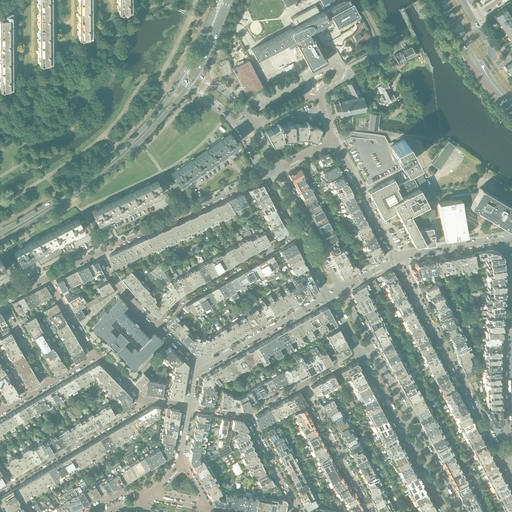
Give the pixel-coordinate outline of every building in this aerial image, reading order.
[(51,60),(50,0),(38,0),(39,50),(39,65),(51,63),(51,60)] [(91,37),(90,0),(78,0),(79,34),(79,39),(78,39),(91,37)] [(131,12),(130,0),(118,0),(118,13),(118,14),(131,12)] [(254,48),(251,50),(256,59),(259,57),(281,46),(286,42),(289,48),(296,44),(297,45),(296,45),(304,58),(306,63),(307,65),(310,70),(326,61),(324,56),(314,38),(313,36),(321,31),(320,29),(333,22),(336,27),(351,19),(354,17),(355,17),(358,15),(355,9),(352,3),(351,3),(349,0),(348,0),(345,0),(344,1),(342,2),(326,10),(323,5),(332,0),(319,0),(321,2),(318,4),(321,9),(318,11),(296,23),(297,24),(297,25),(294,27),(292,28),(276,37),(254,48)] [(511,21),(507,14),(508,14),(507,13),(504,9),(505,8),(494,15),(502,28),(511,21)] [(12,89),(11,19),(11,12),(7,13),(6,14),(5,15),(4,16),(4,19),(0,18),(0,90),(12,89)] [(511,21),(502,28),(510,41),(511,39),(511,21)] [(405,60),(415,55),(411,47),(393,55),(398,65),(406,62),(405,60)] [(262,86),(248,59),(231,68),(246,94),(262,86)] [(364,110),(363,99),(352,80),(345,84),(353,97),(337,101),(338,103),(333,103),(335,114),(340,113),(341,114),(364,110)] [(389,93),(387,89),(388,88),(386,83),(379,86),(379,87),(377,88),(378,90),(380,95),(383,93),(384,95),(389,93)] [(395,100),(392,95),(390,96),(389,93),(384,95),(384,97),(382,98),(383,100),(384,102),(386,101),(388,103),(395,100)] [(376,130),(378,119),(378,114),(370,113),(368,129),(376,130)] [(321,136),(321,135),(321,134),(320,133),(319,133),(321,129),(308,124),(308,123),(307,122),(306,123),(294,124),(293,124),(293,123),(292,123),(291,124),(279,125),(279,124),(278,124),(277,124),(277,125),(277,126),(265,132),(275,151),(284,147),(303,146),(306,147),(315,142),(317,138),(318,139),(319,139),(320,138),(320,137),(321,136)] [(237,144),(234,140),(235,139),(234,137),(233,138),(230,134),(227,136),(231,142),(234,146),(237,144)] [(234,146),(231,142),(227,136),(224,138),(222,136),(220,138),(222,140),(220,141),(215,144),(218,148),(221,153),(224,150),(225,151),(224,152),(226,151),(227,151),(234,146)] [(414,160),(403,139),(390,147),(388,144),(384,136),(376,141),(351,137),(344,141),(345,143),(368,186),(402,168),(404,167),(403,166),(414,160)] [(454,147),(455,146),(454,146),(447,142),(448,141),(447,141),(431,164),(432,164),(439,168),(438,169),(439,169),(454,147)] [(217,157),(220,155),(219,155),(219,156),(218,155),(221,153),(218,148),(215,144),(211,147),(211,148),(209,149),(208,147),(205,148),(207,150),(200,154),(207,165),(210,163),(210,162),(211,161),(212,161),(218,157),(217,157)] [(333,162),(328,153),(319,158),(323,165),(329,162),(330,164),(333,162)] [(205,167),(207,165),(200,154),(194,159),(193,157),(190,158),(192,161),(191,162),(190,161),(185,165),(191,173),(194,171),(195,172),(194,172),(194,173),(197,171),(197,172),(203,168),(203,167),(204,166),(205,167)] [(318,173),(312,162),(309,164),(313,171),(314,173),(314,174),(318,173)] [(188,177),(190,176),(189,176),(188,175),(191,173),(185,165),(181,168),(180,169),(178,168),(178,167),(176,169),(177,170),(171,175),(175,181),(178,185),(178,186),(179,185),(179,184),(188,178),(188,177)] [(340,173),(338,170),(339,169),(338,167),(336,166),(329,170),(327,167),(322,170),(323,173),(323,174),(324,177),(325,177),(327,180),(331,178),(331,179),(333,178),(333,177),(335,176),(336,177),(338,176),(337,175),(340,173)] [(303,176),(300,170),(301,169),(300,168),(299,169),(293,172),(291,173),(289,174),(291,179),(292,179),(294,181),(303,176)] [(413,175),(414,177),(428,203),(430,220),(435,219),(432,201),(431,195),(428,189),(428,188),(426,186),(427,185),(420,172),(420,171),(414,175),(413,175)] [(303,176),(294,181),(292,181),(295,187),(306,182),(303,176)] [(345,183),(346,182),(344,179),(343,179),(341,176),(331,181),(330,182),(325,184),(326,186),(332,182),(333,184),(331,185),(333,189),(335,189),(345,183)] [(432,227),(430,220),(428,203),(414,177),(413,177),(412,177),(412,178),(397,186),(393,178),(368,192),(382,219),(391,214),(390,212),(395,209),(397,213),(414,245),(421,244),(422,246),(434,244),(434,240),(431,227),(432,227)] [(167,190),(165,186),(160,188),(157,181),(150,184),(149,182),(146,184),(148,186),(146,187),(146,186),(140,189),(145,198),(148,197),(149,198),(148,198),(150,197),(151,198),(167,190)] [(298,193),(299,193),(309,187),(306,182),(295,187),(298,193)] [(337,193),(348,187),(347,184),(346,184),(345,183),(335,189),(337,193)] [(253,194),(264,188),(263,185),(262,185),(261,185),(256,187),(242,194),(246,202),(247,202),(247,201),(246,199),(245,198),(248,197),(246,194),(247,193),(247,194),(249,193),(250,195),(251,194),(252,196),(254,195),(253,194)] [(309,187),(299,193),(302,198),(312,193),(309,187)] [(339,197),(350,191),(348,187),(337,193),(339,197)] [(255,198),(266,192),(264,188),(253,194),(254,195),(255,198)] [(511,228),(511,206),(480,188),(477,192),(459,195),(461,207),(469,206),(510,231),(511,228)] [(141,200),(145,198),(140,189),(135,191),(136,192),(134,193),(133,190),(131,190),(130,191),(131,193),(124,196),(129,208),(133,206),(132,205),(134,205),(141,202),(140,202),(143,201),(143,200),(142,201),(141,200)] [(341,201),(352,195),(351,194),(352,193),(350,191),(339,197),(341,201)] [(257,203),(269,197),(266,192),(255,198),(254,199),(257,203)] [(315,198),(312,193),(302,198),(305,204),(315,198)] [(247,204),(246,202),(242,194),(228,200),(233,211),(238,209),(239,210),(240,210),(241,213),(242,212),(240,207),(247,204)] [(343,207),(355,201),(355,200),(354,198),(353,197),(352,195),(341,201),(337,203),(337,205),(340,203),(340,204),(342,204),(343,207)] [(466,235),(461,207),(459,195),(451,197),(452,200),(437,203),(442,230),(444,240),(466,236),(466,235)] [(129,208),(124,196),(117,199),(116,197),(114,199),(115,201),(113,202),(113,201),(108,204),(112,213),(115,212),(116,213),(115,213),(118,212),(118,213),(124,210),(124,209),(126,208),(126,209),(129,208)] [(260,210),(272,203),(269,197),(257,203),(260,209),(260,210)] [(318,204),(316,200),(315,198),(305,204),(308,210),(318,204)] [(234,212),(233,211),(228,200),(225,202),(224,202),(221,204),(217,206),(216,206),(213,207),(214,208),(219,219),(222,218),(223,219),(232,215),(231,214),(234,212)] [(346,212),(358,206),(358,205),(357,203),(356,203),(355,201),(343,207),(346,212)] [(322,210),(319,206),(321,205),(320,204),(323,203),(322,202),(318,204),(308,210),(311,215),(322,210)] [(260,216),(263,215),(274,209),(275,208),(272,203),(260,210),(260,209),(257,210),(260,216)] [(109,215),(112,213),(108,204),(103,206),(103,207),(101,208),(100,205),(99,206),(97,206),(98,208),(91,211),(97,223),(99,223),(98,222),(108,217),(110,216),(110,215),(109,216),(109,215)] [(349,218),(361,212),(361,211),(360,209),(359,208),(358,206),(346,212),(349,218)] [(219,219),(214,208),(213,207),(211,208),(211,209),(203,212),(202,212),(200,213),(206,225),(208,224),(209,225),(214,223),(218,221),(217,220),(219,219)] [(325,216),(323,212),(324,211),(324,210),(327,209),(326,207),(322,210),(311,215),(314,221),(325,216)] [(266,220),(277,214),(277,213),(276,211),(275,211),(274,209),(263,215),(266,220)] [(352,223),(363,217),(364,216),(363,214),(362,214),(361,212),(349,218),(352,223)] [(206,225),(200,213),(198,214),(197,215),(193,217),(190,218),(189,218),(186,219),(192,232),(195,231),(195,232),(204,228),(203,227),(206,225)] [(269,226),(280,220),(280,219),(280,218),(279,216),(278,216),(277,214),(266,220),(269,226)] [(328,221),(325,216),(314,221),(317,227),(328,221)] [(355,229),(366,223),(367,222),(366,220),(364,219),(363,217),(352,223),(355,229)] [(83,230),(81,225),(77,219),(71,222),(70,220),(67,222),(68,224),(67,225),(66,225),(61,227),(66,236),(69,235),(70,236),(69,236),(72,235),(72,236),(83,230)] [(192,232),(186,219),(184,220),(184,221),(176,225),(175,224),(173,226),(178,238),(181,237),(182,238),(190,234),(190,233),(192,232)] [(272,231),(283,225),(282,222),(281,222),(280,220),(269,226),(272,231)] [(331,227),(328,221),(317,227),(320,232),(331,227)] [(358,234),(369,228),(370,227),(369,225),(367,225),(366,223),(355,229),(352,230),(353,233),(356,231),(358,234)] [(269,243),(287,233),(287,232),(287,231),(283,225),(272,231),(274,235),(272,237),(270,238),(269,236),(267,238),(269,243)] [(178,238),(173,226),(170,227),(166,229),(162,231),(159,232),(165,244),(167,243),(168,244),(177,240),(176,239),(178,238)] [(63,238),(66,236),(61,227),(56,230),(57,230),(55,231),(54,229),(51,230),(52,232),(45,235),(51,246),(54,245),(54,244),(56,243),(56,244),(62,241),(62,240),(64,239),(63,239),(63,238)] [(334,232),(331,227),(320,232),(323,238),(334,232)] [(361,240),(372,234),(373,233),(372,231),(370,230),(369,228),(358,234),(361,240)] [(269,243),(267,238),(264,233),(257,236),(255,234),(252,236),(249,230),(246,232),(249,238),(256,250),(269,243)] [(337,238),(334,233),(335,233),(338,231),(337,230),(334,232),(323,238),(326,244),(336,239),(337,238)] [(165,244),(159,232),(157,233),(156,234),(152,236),(148,237),(146,238),(152,250),(154,249),(155,250),(163,247),(162,245),(165,244)] [(364,245),(375,239),(376,238),(374,236),(373,236),(372,234),(361,240),(364,245)] [(51,246),(45,235),(39,239),(38,237),(35,238),(36,241),(35,242),(34,241),(30,244),(34,253),(38,251),(38,252),(37,253),(40,252),(46,249),(46,248),(48,247),(48,248),(51,246)] [(152,250),(146,238),(132,245),(137,256),(140,254),(141,255),(147,252),(147,251),(151,249),(152,250)] [(256,250),(249,238),(247,240),(246,239),(238,244),(238,245),(236,246),(243,258),(245,257),(245,256),(249,254),(253,252),(254,252),(256,250)] [(336,239),(326,244),(325,244),(329,250),(339,244),(336,239)] [(366,251),(378,245),(378,244),(377,242),(376,241),(375,239),(364,245),(363,246),(366,251)] [(31,255),(34,253),(30,244),(25,246),(25,247),(23,248),(22,245),(19,247),(20,249),(13,252),(17,258),(19,263),(30,257),(32,255),(32,256),(31,255)] [(297,251),(294,244),(292,244),(285,248),(288,253),(285,255),(286,257),(297,251)] [(332,256),(344,249),(346,248),(345,246),(341,248),(339,244),(329,250),(332,255),(331,255),(332,256)] [(137,256),(132,245),(120,250),(125,261),(128,260),(129,261),(134,258),(134,257),(137,256)] [(369,257),(381,250),(381,249),(380,247),(379,247),(378,245),(366,251),(369,257)] [(243,258),(236,246),(234,247),(233,247),(225,251),(225,252),(223,254),(230,266),(232,264),(232,263),(236,261),(240,259),(241,259),(243,258)] [(288,253),(285,248),(272,255),(276,263),(278,262),(279,263),(283,261),(282,260),(285,258),(286,257),(285,255),(288,253)] [(349,260),(346,255),(345,252),(347,251),(346,248),(344,249),(332,256),(333,258),(332,258),(333,258),(332,259),(333,261),(334,261),(335,263),(335,264),(336,266),(337,266),(338,269),(338,270),(339,272),(340,272),(354,265),(355,264),(353,262),(351,263),(350,260),(349,260)] [(125,261),(120,250),(109,255),(108,257),(113,268),(117,265),(117,266),(123,264),(122,263),(125,261)] [(371,263),(384,256),(384,255),(383,253),(382,252),(381,250),(369,257),(367,258),(369,260),(370,260),(371,263)] [(502,255),(498,253),(497,252),(493,250),(491,251),(491,250),(474,253),(474,254),(474,260),(486,258),(502,255)] [(288,263),(300,256),(297,251),(286,257),(285,258),(288,263)] [(230,266),(223,254),(221,255),(220,254),(212,259),(212,260),(210,261),(214,267),(217,273),(219,272),(219,271),(227,267),(228,267),(230,266)] [(476,268),(474,260),(474,254),(472,254),(471,254),(470,255),(464,256),(465,263),(469,262),(470,269),(476,268)] [(285,280),(279,270),(280,270),(277,265),(276,263),(272,255),(257,264),(266,278),(271,288),(285,280)] [(503,262),(502,260),(503,258),(503,257),(502,255),(486,258),(487,262),(486,262),(486,265),(488,264),(503,262)] [(291,269),(302,262),(301,260),(302,260),(300,256),(288,263),(291,269)] [(460,270),(458,256),(455,257),(454,258),(448,259),(449,266),(453,265),(454,271),(460,270)] [(470,269),(469,262),(465,263),(464,256),(462,256),(461,256),(458,256),(460,270),(470,269)] [(454,271),(453,265),(449,266),(448,259),(447,259),(446,258),(443,259),(445,273),(451,272),(452,275),(455,274),(454,271)] [(445,273),(443,259),(440,259),(439,260),(437,261),(439,274),(439,276),(442,275),(442,274),(445,273)] [(439,274),(437,261),(436,260),(433,260),(433,261),(431,262),(433,275),(439,274)] [(97,261),(96,261),(95,262),(94,262),(92,263),(97,275),(102,272),(97,261)] [(217,273),(214,267),(210,261),(208,262),(207,262),(199,266),(199,267),(197,269),(204,280),(206,279),(206,278),(210,276),(214,274),(215,274),(217,273)] [(433,275),(431,262),(428,262),(427,261),(424,262),(427,276),(433,275)] [(308,271),(306,268),(305,265),(304,265),(302,262),(291,269),(294,274),(300,271),(302,274),(305,272),(308,271)] [(427,276),(424,262),(421,262),(420,264),(418,264),(420,277),(427,276)] [(504,268),(503,266),(504,265),(504,263),(503,262),(488,264),(488,268),(487,268),(487,271),(489,271),(504,268)] [(97,275),(92,263),(90,264),(89,264),(87,265),(87,266),(92,276),(94,275),(95,276),(97,275)] [(364,267),(362,263),(355,266),(354,265),(340,272),(341,274),(340,274),(342,278),(361,268),(364,267)] [(420,277),(418,264),(417,263),(415,263),(414,265),(413,264),(409,264),(409,265),(408,266),(409,268),(409,269),(410,269),(410,270),(411,269),(411,270),(411,273),(412,273),(412,275),(417,284),(418,283),(418,279),(421,279),(420,277)] [(170,282),(164,271),(162,267),(160,264),(154,268),(152,270),(150,271),(149,272),(164,288),(167,291),(175,299),(178,295),(171,284),(170,282)] [(266,278),(257,264),(243,272),(249,281),(253,279),(254,281),(256,279),(258,283),(266,278)] [(92,276),(87,266),(85,267),(84,267),(82,268),(87,279),(92,276)] [(87,280),(87,279),(82,268),(80,269),(79,269),(76,271),(81,282),(82,282),(87,280)] [(504,275),(503,273),(504,273),(505,271),(505,269),(504,268),(489,271),(489,275),(487,275),(487,277),(504,275)] [(140,281),(136,276),(137,275),(139,274),(139,273),(138,272),(136,273),(133,269),(131,271),(129,271),(125,275),(120,279),(125,284),(130,290),(139,282),(140,281)] [(204,280),(197,269),(195,270),(194,269),(186,274),(186,275),(184,276),(191,288),(193,287),(193,286),(201,282),(202,282),(204,280)] [(395,276),(394,276),(395,275),(394,273),(393,273),(391,270),(381,276),(383,282),(384,281),(395,276)] [(81,282),(76,271),(74,272),(73,272),(71,273),(77,285),(80,284),(79,283),(81,282)] [(245,286),(244,284),(249,281),(243,272),(229,280),(234,290),(238,287),(239,289),(241,288),(243,292),(246,290),(243,287),(245,286)] [(317,288),(309,273),(306,275),(305,272),(302,274),(305,280),(306,282),(307,283),(312,293),(317,290),(317,288)] [(77,285),(71,273),(69,274),(68,275),(66,276),(71,286),(72,287),(77,285)] [(504,284),(503,280),(504,279),(505,278),(505,276),(504,275),(487,277),(488,281),(487,282),(486,282),(482,283),(482,285),(504,284)] [(71,286),(66,276),(64,277),(63,277),(61,278),(68,291),(71,290),(70,289),(69,287),(71,286)] [(191,288),(184,276),(182,277),(181,276),(173,281),(173,282),(171,284),(178,295),(180,294),(180,293),(184,291),(188,289),(189,289),(191,288)] [(387,287),(398,281),(397,278),(396,278),(395,276),(384,281),(387,287)] [(102,294),(112,288),(108,282),(107,281),(105,277),(102,279),(103,280),(100,282),(102,284),(97,287),(99,290),(102,294)] [(371,281),(373,286),(374,287),(377,285),(375,281),(379,278),(379,277),(374,279),(371,281)] [(68,291),(61,278),(59,279),(58,280),(56,281),(66,299),(71,296),(68,291)] [(312,293),(307,283),(306,282),(301,285),(299,279),(293,282),(296,288),(291,291),(297,302),(312,293)] [(235,291),(234,290),(229,280),(224,283),(229,292),(232,296),(236,293),(235,291)] [(373,286),(371,281),(357,288),(359,291),(362,290),(363,292),(367,289),(369,288),(373,286)] [(389,293),(400,287),(399,285),(400,284),(398,281),(387,287),(386,288),(389,293)] [(150,290),(148,288),(150,285),(148,284),(145,287),(139,282),(130,290),(142,302),(150,293),(148,291),(150,290)] [(226,294),(229,292),(224,283),(210,291),(214,297),(216,300),(219,299),(220,301),(223,299),(224,300),(225,300),(226,299),(225,298),(224,295),(226,294)] [(420,289),(422,293),(425,291),(432,287),(430,284),(425,287),(420,289)] [(439,291),(437,288),(438,287),(437,285),(432,287),(425,291),(426,293),(426,294),(427,297),(439,291)] [(50,296),(45,286),(42,288),(41,289),(40,290),(46,300),(48,299),(48,298),(50,296)] [(297,302),(291,291),(290,290),(288,291),(286,286),(283,288),(285,293),(280,296),(278,291),(275,293),(277,297),(275,299),(281,310),(282,310),(284,309),(284,308),(289,305),(290,306),(292,305),(292,303),(296,301),(297,302)] [(392,299),(404,292),(403,289),(401,289),(400,287),(389,293),(390,296),(392,299)] [(88,309),(111,295),(114,292),(115,293),(115,292),(112,288),(102,294),(94,299),(86,303),(84,305),(85,306),(87,310),(88,309)] [(353,297),(363,292),(362,290),(359,291),(357,288),(352,291),(353,292),(351,293),(351,295),(352,296),(353,297)] [(70,306),(83,298),(82,296),(79,297),(78,295),(79,295),(79,294),(81,293),(86,291),(85,289),(80,291),(75,294),(71,296),(66,299),(70,306)] [(367,295),(365,293),(368,291),(367,289),(363,292),(353,297),(354,297),(356,301),(367,295)] [(46,300),(40,290),(38,291),(36,291),(35,291),(34,292),(39,302),(40,302),(43,301),(43,302),(46,300)] [(504,295),(505,294),(505,291),(504,290),(488,291),(488,292),(489,295),(487,295),(487,298),(485,298),(485,296),(481,296),(481,299),(485,298),(503,297),(504,297),(504,295)] [(161,312),(169,304),(175,299),(167,291),(164,295),(160,291),(159,293),(164,298),(160,302),(160,303),(158,306),(156,307),(161,312)] [(216,300),(214,297),(210,291),(197,298),(203,308),(206,306),(205,306),(209,304),(211,307),(213,305),(211,303),(212,302),(213,302),(214,302),(216,300)] [(431,302),(443,296),(442,294),(441,294),(439,291),(427,297),(429,300),(430,300),(431,302)] [(39,302),(34,292),(33,292),(31,293),(30,294),(30,295),(29,295),(35,306),(37,305),(37,303),(39,302)] [(398,310),(410,304),(409,301),(407,300),(405,296),(406,295),(404,292),(392,299),(395,304),(393,306),(390,307),(391,308),(394,307),(394,308),(396,306),(398,310)] [(155,300),(155,299),(154,298),(154,297),(150,293),(142,302),(156,316),(157,316),(161,312),(156,307),(158,306),(153,302),(155,300)] [(35,306),(29,295),(27,296),(26,296),(24,297),(23,298),(29,308),(30,309),(35,306)] [(281,310),(275,299),(273,300),(270,295),(267,297),(270,302),(265,305),(262,300),(259,301),(262,306),(259,308),(266,320),(269,318),(269,317),(273,314),(275,315),(276,314),(277,312),(281,310)] [(359,307),(372,300),(370,297),(369,298),(367,295),(356,301),(355,303),(356,305),(358,305),(359,307)] [(153,332),(154,331),(126,304),(124,302),(119,296),(114,301),(105,310),(104,310),(97,317),(98,317),(90,326),(98,333),(107,342),(106,343),(109,345),(109,346),(111,349),(112,348),(115,351),(115,350),(124,359),(124,360),(132,368),(140,360),(147,353),(156,344),(161,339),(156,333),(155,334),(153,332)] [(445,302),(443,299),(444,299),(443,296),(431,302),(432,304),(432,305),(433,308),(445,302)] [(84,305),(86,303),(85,301),(87,299),(85,297),(83,298),(70,306),(73,311),(82,306),(84,305)] [(29,308),(23,298),(22,298),(20,299),(19,300),(20,300),(18,301),(24,312),(29,308)] [(203,308),(197,298),(191,302),(197,311),(198,314),(202,312),(204,311),(203,308)] [(374,307),(376,306),(375,304),(373,300),(372,300),(359,307),(358,307),(360,312),(361,311),(362,313),(374,307)] [(25,313),(24,312),(18,301),(16,302),(15,302),(12,303),(19,315),(22,313),(23,314),(25,313)] [(197,311),(191,302),(185,305),(190,311),(193,314),(197,311)] [(437,314),(449,307),(448,305),(447,306),(447,305),(448,304),(446,302),(445,302),(433,308),(435,311),(436,312),(437,314)] [(46,319),(60,311),(55,304),(50,307),(48,308),(45,310),(43,311),(47,318),(46,319)] [(401,316),(412,310),(411,308),(412,306),(410,304),(398,310),(401,316)] [(84,317),(80,309),(82,308),(85,306),(84,305),(82,306),(73,311),(79,320),(82,318),(84,317)] [(177,319),(178,318),(178,317),(177,317),(180,314),(183,317),(187,314),(190,311),(185,305),(166,324),(166,326),(170,330),(171,330),(171,331),(180,321),(177,319)] [(336,324),(327,307),(327,306),(326,306),(325,306),(321,309),(327,320),(328,322),(330,320),(333,325),(336,324)] [(365,319),(377,312),(375,309),(375,310),(374,307),(362,313),(362,314),(363,316),(364,316),(365,319)] [(439,320),(451,313),(449,310),(450,310),(449,307),(437,314),(438,315),(438,317),(439,320)] [(266,320),(259,308),(257,310),(256,308),(253,309),(250,311),(250,312),(248,313),(248,312),(246,314),(245,313),(245,312),(242,314),(243,316),(250,329),(266,320)] [(325,324),(323,323),(324,322),(327,320),(321,309),(307,317),(313,328),(316,326),(318,326),(318,328),(317,328),(319,330),(321,335),(325,333),(327,335),(328,335),(326,332),(329,330),(326,326),(325,324)] [(404,321),(416,315),(415,312),(413,312),(412,310),(401,316),(404,321)] [(53,325),(64,318),(60,311),(46,319),(48,322),(50,321),(53,325)] [(368,324),(380,317),(382,316),(383,315),(382,313),(381,314),(379,311),(377,312),(365,319),(365,320),(365,322),(367,322),(368,324)] [(443,325),(455,319),(453,316),(451,313),(439,320),(441,322),(442,323),(443,325)] [(418,321),(417,319),(418,318),(416,315),(404,321),(407,327),(418,321)] [(38,323),(34,316),(30,319),(24,322),(25,323),(25,324),(24,325),(28,330),(38,323)] [(204,323),(201,318),(200,316),(196,318),(198,320),(203,324),(204,323)] [(250,329),(243,316),(240,318),(241,319),(239,320),(245,332),(245,331),(246,331),(247,330),(248,330),(250,329)] [(315,337),(310,329),(313,328),(307,317),(296,323),(302,334),(305,333),(309,340),(312,339),(314,343),(316,342),(314,338),(315,337)] [(371,330),(382,323),(384,323),(382,320),(380,317),(368,324),(367,325),(368,327),(370,328),(371,330)] [(73,333),(64,318),(53,325),(62,340),(73,333)] [(457,325),(455,322),(456,321),(457,321),(456,318),(455,319),(443,325),(444,327),(444,328),(445,331),(457,325)] [(245,332),(239,320),(238,320),(237,319),(234,320),(235,321),(232,322),(239,335),(242,333),(243,333),(244,332),(245,332)] [(185,329),(187,327),(183,322),(182,323),(180,321),(171,331),(171,330),(171,331),(172,332),(173,333),(177,336),(177,337),(178,338),(179,338),(179,339),(187,331),(185,329)] [(410,332),(422,326),(421,323),(419,323),(418,321),(407,327),(410,332)] [(239,335),(232,322),(229,324),(230,325),(227,327),(234,338),(235,338),(236,337),(237,336),(239,335)] [(42,332),(38,324),(38,323),(28,330),(36,345),(46,339),(42,332)] [(304,343),(300,335),(302,334),(296,323),(285,330),(291,340),(294,339),(299,347),(299,346),(301,349),(303,348),(301,345),(303,344),(304,343)] [(373,335),(385,329),(382,323),(371,330),(370,331),(371,333),(372,333),(373,335)] [(449,336),(461,330),(459,327),(459,328),(457,325),(445,331),(447,334),(448,334),(449,336)] [(424,332),(423,330),(424,329),(422,326),(410,332),(412,338),(424,332)] [(234,338),(227,327),(225,328),(224,327),(221,329),(228,341),(231,340),(232,340),(233,339),(233,338),(234,338)] [(228,341),(221,329),(218,331),(219,331),(216,333),(217,334),(223,345),(223,344),(224,344),(225,343),(226,342),(228,341)] [(329,341),(341,335),(341,334),(341,333),(340,332),(339,331),(338,329),(328,335),(327,335),(325,336),(327,338),(329,341)] [(376,341),(388,334),(385,329),(373,335),(375,337),(374,338),(375,340),(376,340),(376,341)] [(293,349),(289,342),(291,340),(285,330),(275,336),(281,346),(283,345),(288,353),(290,351),(292,354),(294,353),(292,350),(293,349)] [(452,342),(464,335),(461,330),(449,336),(449,337),(450,340),(451,340),(452,342)] [(193,350),(195,338),(192,337),(192,336),(191,335),(187,331),(179,339),(180,339),(180,340),(181,341),(182,341),(189,349),(190,350),(193,350)] [(415,344),(428,337),(427,334),(425,334),(424,332),(412,338),(415,344)] [(13,339),(10,334),(10,333),(0,338),(0,340),(3,345),(13,339)] [(81,348),(73,333),(62,340),(71,355),(81,348)] [(220,346),(221,346),(222,345),(222,344),(223,345),(217,334),(213,336),(214,337),(211,339),(211,338),(211,340),(207,339),(205,352),(208,353),(210,352),(220,346)] [(379,346),(391,340),(388,334),(376,341),(378,343),(377,344),(378,346),(379,346)] [(332,346),(344,340),(344,339),(343,337),(342,336),(341,335),(329,341),(328,341),(330,344),(330,343),(332,346)] [(454,348),(467,341),(464,335),(452,342),(453,344),(453,345),(454,348)] [(283,356),(278,348),(281,346),(275,336),(264,342),(270,353),(272,351),(277,359),(280,358),(283,356)] [(430,343),(429,341),(430,340),(428,337),(415,344),(418,349),(430,343)] [(22,354),(17,346),(13,339),(3,345),(2,346),(7,353),(11,360),(22,354)] [(51,346),(46,339),(36,345),(45,360),(57,353),(52,346),(51,346)] [(335,352),(347,345),(346,343),(345,342),(344,340),(332,346),(331,347),(333,349),(335,352)] [(383,352),(394,346),(391,340),(379,346),(379,347),(380,348),(380,349),(381,349),(381,350),(382,350),(383,352)] [(469,348),(473,345),(472,344),(469,346),(467,341),(454,348),(454,349),(456,352),(455,352),(457,354),(469,348)] [(269,362),(266,356),(268,355),(267,354),(270,353),(264,342),(249,351),(254,361),(257,359),(258,361),(260,359),(264,366),(266,369),(269,367),(267,364),(269,362)] [(182,359),(178,355),(166,343),(166,344),(164,346),(163,346),(166,349),(160,356),(164,360),(161,362),(156,367),(157,368),(163,364),(166,362),(167,361),(171,365),(172,366),(174,365),(174,366),(175,366),(182,359)] [(421,355),(434,348),(432,345),(431,345),(430,343),(418,349),(421,355)] [(337,359),(350,352),(350,350),(347,345),(335,352),(334,352),(335,354),(337,359)] [(386,357),(397,351),(394,346),(383,352),(382,352),(382,353),(383,355),(384,355),(385,355),(386,357)] [(85,356),(85,355),(81,348),(71,355),(72,357),(71,357),(74,362),(85,356)] [(315,370),(331,362),(328,356),(326,352),(325,350),(319,353),(316,348),(311,350),(314,356),(309,359),(315,370)] [(424,360),(436,354),(435,352),(435,351),(434,348),(421,355),(424,360)] [(469,355),(476,351),(475,350),(471,352),(469,348),(457,354),(456,355),(458,358),(459,360),(458,360),(458,361),(469,355)] [(252,363),(255,362),(254,361),(249,351),(233,360),(239,371),(242,369),(242,370),(245,368),(246,369),(250,367),(249,365),(252,364),(252,363)] [(389,363),(400,357),(397,351),(386,357),(385,357),(385,358),(386,359),(386,360),(387,361),(388,361),(389,363)] [(61,360),(57,353),(45,360),(53,373),(55,374),(65,368),(61,360)] [(315,370),(309,359),(303,362),(300,356),(298,353),(296,355),(298,357),(295,359),(298,365),(293,367),(293,368),(298,377),(299,379),(315,370)] [(31,368),(26,360),(22,354),(11,360),(20,375),(31,368)] [(427,366),(440,359),(438,357),(437,356),(436,354),(424,360),(426,363),(423,364),(425,367),(427,366)] [(470,365),(468,363),(470,361),(469,359),(470,359),(471,357),(469,355),(458,361),(464,373),(472,369),(474,368),(474,364),(471,365),(469,366),(470,365)] [(392,369),(403,363),(400,357),(389,363),(388,363),(388,364),(389,366),(390,367),(391,367),(392,369)] [(184,381),(186,374),(186,371),(187,366),(187,364),(182,359),(175,366),(174,366),(172,379),(184,381)] [(430,372),(442,365),(441,363),(441,362),(440,359),(427,366),(429,370),(427,371),(428,372),(430,372)] [(237,372),(239,371),(233,360),(217,369),(224,380),(226,378),(226,379),(230,377),(230,378),(234,376),(234,374),(237,373),(237,372)] [(96,363),(85,370),(90,379),(92,380),(91,378),(91,377),(95,375),(96,376),(99,379),(107,372),(101,367),(98,363),(96,363)] [(346,375),(347,375),(360,368),(357,363),(355,363),(340,371),(342,375),(345,373),(346,375)] [(395,374),(406,368),(403,363),(392,369),(391,369),(391,370),(392,371),(393,372),(394,372),(394,373),(394,374),(395,374)] [(433,377),(446,371),(444,368),(443,367),(442,365),(430,372),(433,377)] [(0,386),(10,381),(5,372),(1,366),(0,366),(0,386)] [(39,383),(34,375),(31,368),(20,375),(24,382),(28,390),(39,383)] [(298,377),(293,368),(288,371),(293,381),(296,379),(296,378),(298,377)] [(350,380),(362,374),(361,372),(361,371),(360,368),(347,375),(349,378),(347,378),(349,381),(350,380)] [(398,380),(409,374),(406,368),(395,374),(394,374),(394,376),(395,378),(396,378),(397,378),(398,380)] [(224,380),(217,369),(205,376),(203,378),(202,384),(211,386),(212,382),(215,381),(217,384),(221,382),(220,382),(224,380)] [(475,374),(476,373),(478,372),(480,371),(479,370),(474,370),(474,369),(472,370),(472,369),(464,373),(467,378),(475,374)] [(79,373),(74,377),(79,386),(83,383),(86,388),(88,387),(87,385),(89,384),(88,382),(92,380),(90,379),(85,370),(79,373)] [(293,381),(288,371),(282,373),(287,382),(287,383),(289,382),(290,382),(293,381)] [(436,383),(448,377),(447,375),(447,373),(446,371),(433,377),(436,383)] [(107,372),(99,379),(102,383),(100,385),(102,387),(101,388),(103,390),(104,388),(106,387),(109,390),(117,382),(112,377),(107,372)] [(287,382),(282,373),(282,372),(276,375),(282,386),(285,384),(285,383),(287,382)] [(144,392),(146,382),(147,379),(147,378),(148,377),(143,373),(141,374),(140,374),(139,375),(140,376),(134,382),(143,392),(144,392)] [(340,386),(336,378),(334,374),(327,378),(333,389),(335,387),(336,388),(339,386),(340,386)] [(353,386),(365,380),(364,378),(364,377),(363,375),(362,374),(350,380),(352,383),(350,384),(351,384),(349,385),(350,387),(352,387),(353,386)] [(401,386),(412,379),(409,374),(398,380),(397,380),(398,380),(397,381),(398,383),(399,383),(401,386)] [(477,379),(475,374),(467,378),(469,382),(477,379)] [(282,386),(276,375),(271,378),(276,388),(278,387),(279,387),(282,386)] [(161,395),(163,386),(164,382),(157,381),(158,377),(155,376),(154,381),(147,379),(146,382),(144,392),(161,395)] [(67,381),(61,384),(66,393),(70,391),(72,393),(74,392),(76,391),(75,388),(79,386),(74,377),(67,381)] [(439,388),(452,382),(450,379),(449,379),(448,377),(436,383),(439,388)] [(276,388),(271,378),(266,381),(271,391),(274,390),(275,389),(274,389),(276,388)] [(333,389),(327,378),(321,381),(328,392),(331,391),(330,390),(333,389)] [(182,398),(183,390),(184,381),(172,379),(170,388),(168,397),(173,397),(180,399),(182,398)] [(404,391),(415,385),(412,379),(401,386),(400,387),(401,389),(402,389),(404,391)] [(355,392),(368,385),(367,384),(367,382),(366,380),(365,380),(353,386),(355,389),(353,389),(355,392)] [(14,388),(10,381),(0,386),(0,389),(8,402),(19,395),(17,393),(18,392),(17,390),(21,388),(19,385),(15,388),(14,388)] [(271,391),(266,381),(261,384),(266,393),(267,392),(268,393),(271,391)] [(328,392),(321,381),(316,383),(322,394),(325,393),(325,394),(328,392)] [(111,392),(109,395),(111,398),(112,397),(113,398),(115,398),(116,397),(119,400),(126,392),(122,388),(117,382),(109,390),(111,392)] [(454,388),(453,386),(453,385),(452,382),(439,388),(442,394),(454,388)] [(322,394),(316,383),(311,386),(316,397),(317,398),(320,397),(319,396),(322,394)] [(49,391),(48,392),(54,401),(56,403),(58,402),(59,402),(64,411),(67,409),(63,402),(61,403),(60,401),(62,399),(64,398),(62,395),(66,393),(61,384),(57,386),(55,388),(49,391)] [(213,401),(213,398),(217,399),(218,396),(217,396),(215,396),(216,393),(214,393),(215,389),(215,387),(214,386),(211,386),(202,384),(202,388),(201,391),(199,401),(200,401),(201,402),(200,402),(213,405),(214,402),(213,401)] [(251,403),(245,393),(240,384),(236,386),(239,393),(238,398),(241,410),(251,404),(251,403)] [(266,393),(261,384),(255,386),(261,397),(264,395),(264,394),(266,393)] [(478,387),(480,386),(481,385),(481,384),(478,384),(477,384),(476,384),(471,386),(473,389),(476,394),(479,393),(476,388),(478,387)] [(358,398),(371,391),(370,389),(370,388),(369,386),(368,385),(355,392),(357,395),(358,398)] [(406,397),(418,391),(415,385),(404,391),(403,392),(404,394),(405,395),(406,397)] [(238,398),(239,393),(236,386),(233,387),(232,387),(231,395),(231,396),(229,407),(241,410),(238,398)] [(261,397),(255,386),(250,389),(255,399),(257,398),(258,398),(261,397)] [(460,399),(458,395),(456,391),(457,391),(455,388),(454,388),(442,394),(447,405),(460,399)] [(255,399),(250,389),(250,390),(250,391),(245,393),(251,403),(254,402),(254,401),(256,400),(255,399)] [(229,407),(231,396),(231,395),(228,394),(224,393),(225,392),(222,391),(221,395),(221,397),(221,400),(220,404),(220,406),(229,407)] [(361,403),(374,397),(373,395),(373,394),(372,392),(371,391),(358,398),(361,403)] [(409,403),(421,396),(418,391),(406,397),(406,398),(407,400),(408,400),(409,403)] [(42,395),(36,399),(41,408),(45,405),(47,408),(49,407),(52,405),(50,403),(54,401),(48,392),(42,395)] [(119,400),(118,400),(118,401),(124,410),(129,406),(130,404),(131,396),(126,392),(119,400)] [(300,405),(306,403),(300,393),(299,392),(285,400),(290,411),(298,407),(299,410),(301,409),(300,408),(301,407),(300,405)] [(412,408),(425,401),(430,398),(429,397),(426,398),(425,398),(424,399),(422,396),(421,396),(409,403),(409,404),(410,405),(411,406),(411,407),(412,408)] [(364,409),(377,402),(376,400),(376,399),(375,397),(374,397),(361,403),(363,407),(361,408),(362,409),(359,410),(360,412),(364,409)] [(30,403),(24,406),(29,415),(31,417),(34,415),(35,416),(37,414),(39,413),(38,410),(41,408),(36,399),(33,401),(30,403)] [(466,409),(465,406),(464,406),(462,403),(460,399),(447,405),(453,416),(454,416),(466,409),(465,409),(466,409)] [(275,419),(290,411),(285,400),(269,408),(275,419)] [(326,410),(335,405),(332,400),(326,403),(322,405),(322,406),(323,407),(322,409),(323,411),(324,411),(326,410)] [(415,414),(428,407),(428,406),(427,405),(425,401),(412,408),(412,409),(413,411),(414,411),(414,412),(414,413),(415,413),(415,414)] [(339,410),(338,407),(339,406),(339,404),(341,403),(341,402),(335,405),(326,410),(326,412),(326,413),(327,416),(328,416),(329,415),(340,410),(340,409),(339,410)] [(367,415),(380,408),(379,406),(379,405),(378,403),(377,402),(364,409),(367,415)] [(18,410),(11,414),(17,423),(21,421),(23,423),(24,422),(25,422),(27,421),(25,418),(29,415),(24,406),(18,410)] [(101,411),(97,413),(102,422),(108,419),(115,415),(111,409),(109,406),(105,408),(104,406),(102,407),(101,407),(99,408),(101,411)] [(153,406),(137,415),(143,425),(151,421),(152,422),(156,419),(155,418),(157,417),(159,421),(160,415),(161,408),(153,406)] [(418,419),(431,412),(432,411),(431,409),(429,410),(428,407),(415,414),(415,415),(416,416),(417,417),(417,418),(417,419),(418,419)] [(502,420),(501,407),(493,408),(493,410),(495,410),(496,415),(495,415),(498,426),(499,425),(498,425),(501,423),(502,420)] [(161,408),(160,415),(178,419),(179,411),(161,408)] [(270,422),(275,419),(269,408),(255,416),(254,417),(260,427),(267,423),(269,427),(270,428),(272,426),(270,422)] [(307,414),(307,413),(307,412),(308,411),(306,408),(294,415),(295,417),(296,420),(307,414)] [(370,420),(383,414),(382,412),(382,411),(381,408),(380,408),(367,415),(370,420)] [(498,426),(495,415),(494,415),(491,411),(493,410),(493,408),(487,408),(483,409),(491,423),(493,425),(497,426),(498,426)] [(333,420),(344,414),(343,415),(341,412),(343,411),(341,409),(340,410),(329,415),(330,417),(330,418),(331,420),(332,421),(333,420)] [(457,421),(468,415),(467,413),(468,412),(467,410),(466,409),(454,416),(457,421)] [(421,425),(434,418),(431,412),(418,419),(418,420),(419,422),(420,422),(420,423),(420,424),(421,424),(421,425)] [(88,418),(84,421),(90,430),(96,426),(102,422),(97,413),(93,416),(91,413),(89,414),(87,416),(88,418)] [(2,419),(0,420),(0,422),(4,430),(8,428),(10,431),(13,429),(15,428),(13,425),(17,423),(11,414),(6,417),(2,419)] [(211,423),(212,417),(198,414),(197,415),(196,418),(197,418),(197,420),(211,423)] [(299,425),(310,419),(310,418),(311,418),(309,415),(308,416),(307,414),(296,420),(297,422),(299,425)] [(336,426),(347,420),(344,414),(333,420),(334,422),(334,423),(335,425),(336,426)] [(368,429),(373,426),(386,419),(385,417),(385,416),(384,414),(383,414),(370,420),(372,423),(370,424),(370,425),(367,427),(368,429)] [(130,420),(122,425),(129,437),(137,432),(138,432),(142,429),(145,428),(143,425),(137,415),(130,420)] [(160,415),(159,421),(160,418),(164,419),(164,422),(177,424),(178,419),(160,415)] [(460,426),(471,420),(470,418),(471,417),(470,415),(468,415),(457,421),(460,426)] [(350,425),(348,422),(353,419),(352,417),(347,420),(336,426),(337,427),(337,428),(338,431),(339,431),(350,425)] [(232,451),(229,446),(228,445),(230,439),(230,435),(232,428),(233,420),(221,418),(220,424),(218,436),(218,438),(217,442),(217,445),(216,447),(216,450),(217,452),(218,455),(220,457),(226,468),(228,466),(230,466),(235,476),(242,472),(237,462),(237,461),(233,455),(232,451)] [(424,430),(437,424),(439,422),(438,420),(436,421),(434,418),(421,425),(421,426),(422,428),(423,428),(424,430)] [(301,430),(312,424),(313,424),(312,422),(312,421),(311,419),(310,419),(299,425),(300,427),(300,428),(301,430)] [(376,431),(389,425),(388,423),(388,422),(387,420),(386,419),(373,426),(376,431)] [(74,423),(71,425),(78,437),(84,433),(90,430),(84,421),(80,423),(79,420),(76,422),(74,423)] [(218,428),(211,426),(211,423),(197,420),(196,421),(195,423),(196,424),(196,426),(210,429),(215,430),(218,430),(218,428)] [(247,429),(244,423),(243,422),(233,420),(232,428),(236,429),(239,434),(245,431),(247,430),(247,429)] [(463,432),(474,426),(473,424),(474,423),(473,421),(471,420),(460,426),(463,432)] [(304,435),(315,429),(314,427),(314,426),(313,425),(312,424),(301,430),(303,433),(304,435)] [(427,436),(440,429),(442,428),(441,426),(439,427),(437,424),(424,430),(424,432),(425,434),(426,434),(427,436)] [(62,430),(58,433),(60,435),(65,445),(71,441),(78,437),(71,425),(70,426),(72,428),(68,430),(66,428),(64,429),(62,430)] [(115,429),(107,434),(116,448),(115,446),(122,441),(129,437),(122,425),(115,429)] [(268,435),(279,429),(278,426),(277,427),(276,425),(272,426),(270,428),(264,431),(266,433),(267,434),(268,433),(268,435)] [(342,436),(353,430),(350,425),(339,431),(340,433),(340,434),(341,436),(342,436)] [(379,437),(392,430),(391,429),(391,427),(390,425),(389,425),(376,431),(378,434),(377,435),(379,437)] [(209,435),(210,429),(196,426),(195,427),(194,429),(195,430),(195,432),(207,434),(209,435)] [(465,437),(477,431),(476,429),(477,428),(475,426),(474,426),(463,432),(465,437)] [(271,440),(282,434),(281,432),(282,431),(280,429),(279,429),(268,435),(270,437),(269,438),(270,440),(271,440)] [(307,440),(318,435),(317,432),(317,431),(316,430),(315,430),(315,429),(304,435),(307,440)] [(430,442),(443,435),(440,429),(427,436),(427,437),(428,439),(429,440),(430,442)] [(356,436),(354,433),(356,432),(354,430),(353,430),(342,436),(343,438),(342,439),(344,441),(345,442),(356,436)] [(385,441),(396,435),(393,430),(392,430),(379,437),(380,440),(382,443),(383,443),(385,441)] [(247,437),(248,436),(248,435),(247,433),(246,432),(245,431),(239,434),(234,437),(236,442),(247,437)] [(468,443),(480,437),(479,435),(480,434),(478,431),(477,431),(465,437),(467,441),(468,443)] [(160,432),(159,438),(162,438),(161,442),(165,443),(173,444),(175,435),(161,432),(160,432)] [(205,440),(207,434),(195,432),(194,433),(193,435),(194,436),(194,438),(205,440)] [(107,434),(99,438),(106,450),(113,446),(115,449),(116,448),(107,434)] [(274,445),(286,439),(284,436),(283,437),(282,434),(271,440),(271,441),(272,444),(273,443),(274,445)] [(49,438),(46,440),(47,443),(53,452),(59,448),(65,445),(60,435),(56,438),(54,435),(52,436),(50,438),(49,438)] [(310,446),(321,440),(319,438),(320,437),(319,435),(318,435),(307,440),(310,446)] [(388,446),(398,441),(397,440),(397,438),(396,435),(385,441),(383,443),(385,445),(383,446),(385,449),(386,448),(388,447),(388,446)] [(434,448),(446,441),(443,435),(430,442),(430,443),(431,445),(432,446),(434,448)] [(347,447),(358,441),(356,436),(345,442),(346,444),(345,445),(346,447),(347,447)] [(249,442),(250,442),(250,441),(249,439),(248,438),(247,437),(236,442),(238,448),(249,442)] [(467,451),(471,448),(483,442),(482,440),(482,439),(481,437),(480,437),(468,443),(470,446),(465,449),(467,451)] [(91,443),(84,447),(91,460),(99,455),(106,450),(99,438),(91,443)] [(276,450),(288,445),(286,442),(287,441),(286,439),(274,445),(275,447),(274,448),(275,450),(276,450)] [(313,451),(323,445),(322,443),(323,442),(322,441),(321,440),(310,446),(313,451)] [(350,453),(361,447),(358,441),(347,447),(348,449),(348,450),(349,452),(350,453)] [(391,452),(401,447),(400,446),(400,444),(399,442),(398,442),(398,441),(388,446),(388,447),(386,448),(388,451),(386,452),(388,455),(389,454),(391,453),(391,452)] [(437,453),(449,446),(451,445),(450,443),(448,444),(446,441),(434,448),(433,449),(434,451),(436,451),(437,453)] [(38,446),(34,449),(40,459),(47,455),(48,455),(53,452),(47,443),(43,445),(42,442),(40,444),(38,445),(38,446)] [(153,442),(151,443),(154,448),(152,449),(160,462),(164,459),(165,460),(160,451),(159,449),(158,448),(155,444),(153,442)] [(240,454),(252,448),(252,446),(251,445),(250,444),(249,442),(238,448),(237,448),(240,454)] [(474,454),(486,447),(485,446),(485,444),(484,442),(483,442),(471,448),(474,454)] [(164,449),(160,451),(165,460),(166,461),(170,459),(169,458),(170,457),(171,457),(173,444),(165,443),(164,449)] [(213,450),(213,447),(204,446),(193,444),(191,445),(191,446),(192,448),(192,449),(199,451),(201,451),(203,452),(204,449),(213,450)] [(143,445),(138,448),(143,457),(144,457),(151,468),(155,465),(145,448),(144,448),(143,445)] [(279,455),(291,449),(290,447),(289,447),(288,445),(276,450),(277,451),(276,451),(277,454),(278,453),(279,455)] [(315,456),(326,451),(325,448),(325,447),(325,446),(324,446),(323,445),(313,451),(315,456)] [(451,453),(460,448),(459,446),(453,449),(451,450),(449,446),(437,453),(436,454),(437,457),(439,457),(440,459),(451,453)] [(76,452),(69,456),(76,469),(84,464),(91,460),(84,447),(76,452)] [(147,447),(145,448),(155,465),(160,462),(152,449),(149,451),(148,450),(148,449),(147,447)] [(353,458),(364,452),(369,449),(369,448),(363,451),(361,447),(350,453),(351,453),(350,454),(351,455),(352,455),(353,458)] [(394,458),(404,453),(403,451),(403,450),(402,448),(401,447),(391,452),(391,453),(389,454),(391,457),(389,457),(391,460),(392,459),(394,458)] [(477,459),(489,453),(488,451),(488,450),(487,448),(486,447),(474,454),(477,459)] [(22,455),(20,456),(27,467),(33,463),(40,459),(34,449),(34,448),(31,449),(30,448),(28,449),(28,448),(25,449),(25,450),(22,451),(23,452),(21,453),(22,455)] [(243,459),(255,453),(255,452),(254,450),(253,450),(252,448),(240,454),(243,459)] [(203,459),(201,456),(199,454),(199,451),(192,449),(191,449),(189,460),(190,462),(190,463),(191,465),(192,466),(203,459)] [(282,460),(293,455),(292,452),(293,452),(291,449),(279,455),(280,458),(281,461),(282,460)] [(131,450),(128,451),(141,473),(146,471),(139,459),(138,460),(135,455),(134,455),(131,450)] [(128,451),(122,455),(124,458),(125,456),(127,459),(126,460),(129,464),(128,464),(129,465),(128,466),(135,477),(141,473),(128,451)] [(318,462),(329,456),(328,454),(328,453),(327,451),(326,451),(315,456),(315,457),(318,462)] [(206,463),(218,455),(217,452),(214,454),(204,459),(203,459),(192,466),(193,468),(193,469),(195,472),(207,464),(206,463)] [(356,463),(367,457),(372,454),(372,453),(366,456),(364,452),(353,458),(353,459),(354,460),(355,461),(356,463)] [(246,464),(258,459),(258,457),(257,455),(256,455),(255,453),(243,459),(246,464)] [(397,463),(407,458),(406,457),(406,456),(405,454),(404,453),(394,458),(392,459),(394,462),(392,463),(394,466),(397,464),(397,463)] [(443,465),(454,458),(455,458),(454,455),(453,456),(451,453),(440,459),(439,459),(441,463),(442,463),(443,465)] [(480,464),(492,458),(491,456),(491,455),(490,453),(489,453),(477,459),(480,464)] [(285,466),(296,460),(297,459),(295,457),(294,457),(293,455),(282,460),(282,461),(281,462),(283,464),(284,464),(285,466)] [(8,463),(6,464),(9,469),(11,472),(13,476),(19,472),(27,467),(20,456),(17,458),(16,456),(15,457),(14,456),(11,458),(9,459),(9,460),(7,461),(8,463)] [(61,461),(54,465),(61,477),(68,473),(76,469),(69,456),(61,461)] [(321,467),(332,461),(331,459),(331,458),(330,457),(329,456),(318,462),(320,466),(319,467),(317,468),(318,469),(320,468),(321,467)] [(143,457),(139,459),(146,471),(151,468),(144,457),(143,457)] [(359,468),(370,463),(373,461),(372,460),(369,461),(367,457),(356,463),(356,464),(357,466),(358,466),(359,468)] [(400,469),(410,464),(409,462),(409,461),(408,459),(407,459),(407,458),(397,463),(397,464),(394,466),(397,472),(398,471),(400,469)] [(446,471),(457,464),(458,463),(457,461),(456,461),(454,458),(443,465),(442,466),(443,467),(444,468),(446,471)] [(483,470),(494,464),(493,462),(494,461),(493,459),(492,458),(480,464),(483,470)] [(249,470),(261,464),(261,463),(260,461),(259,460),(258,459),(246,464),(249,470)] [(117,460),(111,463),(114,469),(116,472),(124,484),(129,481),(135,477),(128,466),(127,464),(121,468),(117,460)] [(288,471),(298,465),(296,460),(285,466),(285,467),(286,468),(287,469),(288,471)] [(324,472),(335,466),(334,464),(334,463),(333,462),(332,462),(332,461),(321,467),(324,472)] [(0,474),(1,474),(8,470),(9,469),(6,464),(4,462),(0,464),(0,474)] [(111,463),(106,467),(107,468),(108,470),(109,473),(117,486),(117,487),(122,487),(123,487),(124,485),(124,484),(116,472),(114,469),(111,463)] [(362,473),(372,468),(374,467),(373,466),(372,467),(370,463),(359,468),(359,469),(359,470),(359,471),(360,471),(362,473)] [(199,477),(210,470),(207,464),(195,472),(196,474),(198,475),(199,477)] [(251,476),(252,475),(264,469),(261,464),(249,470),(250,472),(250,473),(251,476)] [(403,475),(413,470),(412,468),(412,467),(411,465),(410,464),(400,469),(398,471),(400,474),(398,475),(400,477),(401,477),(403,475)] [(449,476),(460,470),(461,469),(460,466),(459,467),(457,464),(446,471),(445,472),(446,473),(447,474),(449,476)] [(486,475),(497,469),(496,467),(497,466),(496,464),(494,464),(483,470),(486,475)] [(47,470),(39,474),(46,486),(53,482),(55,484),(54,485),(55,486),(56,486),(59,490),(60,489),(58,485),(57,485),(55,481),(57,480),(61,477),(54,465),(47,470)] [(301,471),(298,465),(288,471),(288,472),(288,474),(289,474),(291,476),(301,471)] [(327,478),(338,472),(336,469),(337,469),(336,467),(335,467),(335,466),(324,472),(327,478)] [(364,479),(375,473),(372,468),(362,473),(362,474),(361,475),(362,476),(363,477),(364,479)] [(255,480),(266,475),(264,469),(252,475),(255,480)] [(489,481),(500,475),(499,473),(500,472),(499,470),(497,469),(486,475),(489,481)] [(202,482),(213,475),(214,475),(210,470),(199,477),(198,478),(200,480),(201,480),(202,482)] [(399,484),(403,483),(416,476),(415,474),(415,472),(414,471),(413,470),(403,475),(401,477),(403,479),(398,482),(399,484)] [(452,482),(463,476),(463,475),(464,475),(463,472),(462,473),(460,470),(449,476),(448,478),(449,479),(450,479),(452,482)] [(293,482),(304,476),(301,471),(291,476),(291,477),(291,478),(291,479),(292,479),(293,482)] [(330,482),(340,477),(339,475),(339,474),(339,472),(338,472),(327,478),(330,483),(330,482)] [(108,477),(105,479),(112,489),(117,486),(109,473),(107,474),(108,477)] [(367,484),(378,478),(375,473),(364,479),(365,479),(364,480),(365,481),(366,482),(367,484)] [(1,474),(0,474),(0,483),(9,478),(7,475),(5,476),(2,476),(1,474)] [(32,478),(25,483),(32,495),(39,490),(46,486),(39,474),(32,478)] [(205,488),(216,481),(213,475),(202,482),(201,482),(205,488)] [(258,486),(259,485),(269,480),(266,475),(255,480),(258,485),(258,486)] [(492,487),(503,480),(502,479),(503,477),(502,475),(500,475),(489,481),(492,487)] [(296,487),(307,481),(304,476),(293,482),(294,482),(293,483),(294,484),(295,485),(296,487)] [(407,487),(420,481),(418,477),(417,478),(416,476),(403,483),(404,485),(405,484),(407,487)] [(455,487),(466,481),(467,480),(466,478),(465,478),(463,476),(452,482),(452,483),(452,484),(453,485),(455,487)] [(334,488),(344,482),(343,480),(343,479),(342,477),(341,477),(340,477),(330,482),(333,488),(334,488)] [(380,484),(381,484),(378,478),(367,484),(366,484),(367,485),(366,486),(367,487),(368,487),(369,490),(380,484)] [(102,479),(99,481),(106,493),(112,489),(105,479),(102,481),(102,479)] [(269,487),(273,485),(270,479),(269,480),(259,485),(262,491),(269,487)] [(495,492),(506,486),(505,484),(506,483),(505,481),(503,480),(492,487),(495,492)] [(84,481),(78,485),(78,486),(80,488),(86,498),(88,503),(89,503),(94,500),(87,488),(85,485),(84,481)] [(99,481),(93,484),(100,496),(105,493),(106,493),(99,481)] [(214,490),(220,486),(216,481),(205,488),(207,489),(206,491),(208,493),(214,490)] [(310,487),(307,481),(296,487),(296,488),(297,490),(298,490),(299,492),(309,487),(310,487)] [(409,494),(422,487),(421,485),(422,485),(420,481),(407,487),(406,488),(409,494)] [(457,493),(471,486),(469,483),(468,484),(466,481),(455,487),(454,487),(455,488),(455,489),(455,490),(456,491),(457,493)] [(337,492),(347,487),(346,485),(346,484),(346,482),(345,482),(344,482),(334,488),(337,493),(337,492)] [(25,483),(17,487),(20,491),(17,493),(19,495),(20,495),(22,498),(23,497),(24,499),(26,498),(32,495),(25,483)] [(221,493),(226,490),(228,485),(226,483),(220,486),(214,490),(208,493),(209,496),(211,496),(211,498),(214,496),(216,495),(217,496),(221,493)] [(70,484),(64,487),(66,491),(67,491),(78,509),(80,508),(81,508),(82,507),(82,506),(83,506),(79,498),(76,494),(73,489),(70,484)] [(93,484),(87,488),(94,500),(100,496),(93,484)] [(371,495),(383,489),(380,484),(369,490),(368,490),(368,491),(368,492),(369,493),(370,493),(371,495)] [(78,486),(73,489),(76,494),(79,498),(83,506),(84,505),(86,505),(86,504),(88,503),(86,498),(80,488),(78,486)] [(342,496),(351,492),(350,490),(350,489),(349,487),(348,487),(348,486),(347,487),(337,492),(340,497),(342,496)] [(461,499),(472,493),(474,492),(471,486),(457,493),(458,494),(458,495),(458,496),(459,496),(460,499),(461,499)] [(497,498),(498,498),(509,492),(508,490),(509,489),(508,487),(506,486),(495,492),(496,495),(496,496),(497,498)] [(1,498),(1,499),(4,504),(8,511),(26,502),(24,499),(23,497),(22,498),(20,495),(19,495),(17,493),(20,491),(17,487),(12,490),(1,497),(2,497),(1,498)] [(301,498),(312,492),(309,487),(299,492),(298,492),(299,493),(298,494),(299,495),(300,495),(301,498)] [(412,500),(425,493),(424,491),(424,489),(422,487),(409,494),(412,500)] [(374,501),(386,495),(383,489),(371,495),(371,496),(371,497),(372,498),(373,498),(374,501)] [(236,508),(238,494),(239,491),(235,490),(234,493),(232,493),(230,506),(232,506),(233,507),(236,508)] [(67,492),(61,495),(62,495),(63,497),(71,511),(72,511),(74,511),(75,511),(76,510),(77,509),(78,509),(67,491),(66,491),(67,492)] [(345,501),(355,496),(353,493),(352,491),(351,492),(342,496),(344,498),(345,501)] [(230,506),(232,493),(228,492),(227,494),(225,494),(224,499),(223,499),(222,505),(223,505),(224,505),(226,505),(226,506),(228,506),(230,506)] [(303,503),(315,498),(312,492),(301,498),(301,499),(300,500),(301,501),(302,501),(303,503)] [(501,504),(511,497),(511,494),(511,492),(509,492),(498,498),(498,499),(501,504)] [(222,505),(223,499),(224,499),(225,494),(222,493),(221,493),(217,496),(216,495),(214,496),(211,498),(212,498),(211,499),(214,504),(222,505)] [(415,505),(428,498),(427,497),(427,496),(427,494),(425,493),(412,500),(415,505)] [(464,504),(475,498),(477,498),(475,495),(474,496),(472,493),(461,499),(460,500),(462,502),(463,503),(464,504)] [(242,508),(244,498),(244,495),(242,494),(242,495),(238,494),(236,508),(239,508),(240,507),(242,508)] [(62,500),(58,502),(60,504),(64,511),(71,511),(63,497),(62,495),(60,497),(62,500)] [(248,509),(251,496),(244,495),(244,498),(242,508),(243,509),(245,509),(246,509),(248,509)] [(376,507),(388,500),(387,498),(386,495),(374,501),(373,501),(372,503),(373,505),(375,505),(376,507)] [(255,511),(257,498),(257,497),(251,496),(248,509),(248,510),(255,511)] [(348,507),(358,501),(355,496),(345,501),(348,507)] [(261,511),(264,498),(257,497),(257,498),(255,511),(258,511),(259,511),(261,511)] [(504,509),(511,504),(511,497),(501,504),(504,509)] [(265,511),(267,511),(270,499),(264,498),(261,511),(265,511)] [(283,511),(286,501),(284,499),(281,498),(281,501),(277,500),(274,511),(283,511)] [(310,507),(318,503),(319,502),(321,501),(321,500),(319,501),(318,500),(317,501),(315,498),(303,503),(303,504),(303,505),(304,506),(305,507),(306,509),(310,507)] [(419,511),(431,504),(430,502),(430,500),(428,498),(415,505),(418,511),(419,511)] [(467,510),(479,504),(480,503),(478,501),(477,501),(475,498),(464,504),(464,506),(465,508),(466,508),(467,510)] [(274,511),(277,500),(270,499),(267,511),(274,511)] [(378,511),(380,511),(392,506),(389,500),(388,500),(376,507),(378,511)] [(362,510),(358,501),(348,507),(347,507),(348,510),(351,509),(352,511),(357,509),(358,510),(359,510),(359,511),(362,511),(362,510)] [(26,502),(8,511),(31,511),(31,510),(30,509),(29,508),(26,502)] [(37,503),(29,508),(30,509),(34,507),(36,511),(34,511),(41,511),(41,510),(40,510),(38,505),(37,503)] [(51,503),(46,506),(46,507),(49,511),(56,511),(54,508),(51,503)]
